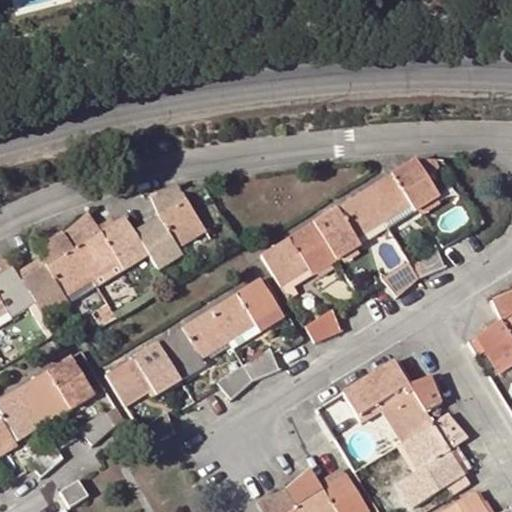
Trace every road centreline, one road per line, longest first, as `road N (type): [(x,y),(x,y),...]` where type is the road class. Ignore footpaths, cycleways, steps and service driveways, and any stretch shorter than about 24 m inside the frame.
road 1 (residential): [(511,142),(350,139),(221,154),(70,189),(0,224)]
road 2 (unclassified): [(0,151),(279,85),(511,86)]
road 3 (residential): [(425,323),(236,434)]
road 4 (residential): [(425,323),(511,461)]
